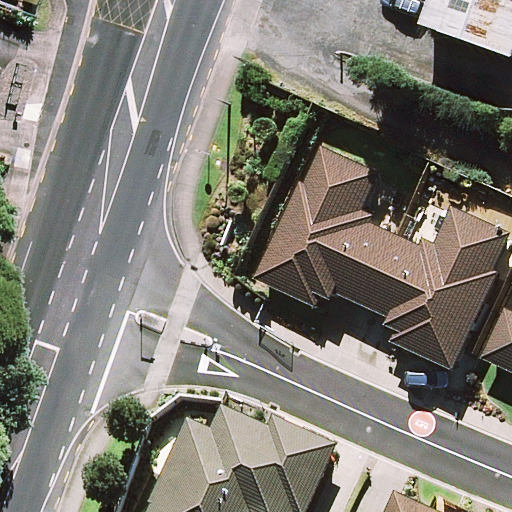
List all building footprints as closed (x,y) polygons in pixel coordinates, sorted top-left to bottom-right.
[(511,0),(450,0),(435,41),(511,68),(511,0)] [(511,235),(460,212),(444,247),(428,240),(423,249),(378,229),(383,219),(368,212),(383,178),(320,150),(260,282),(317,308),(325,311),(330,300),(343,306),(346,298),(394,320),(389,330),(403,337),(399,345),(412,351),(460,373),(511,259),(511,235)] [(511,310),(511,311),(488,365),(511,375),(511,310)] [(312,511),(338,454),(277,427),(273,436),(224,415),(213,438),(190,428),(153,511),(312,511)] [(419,511),(397,501),(391,511),(419,511)]
